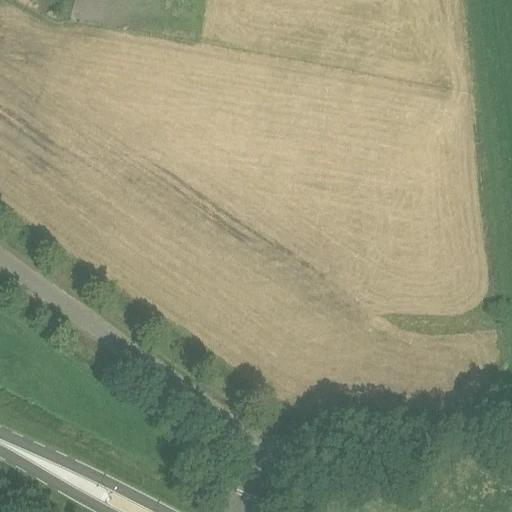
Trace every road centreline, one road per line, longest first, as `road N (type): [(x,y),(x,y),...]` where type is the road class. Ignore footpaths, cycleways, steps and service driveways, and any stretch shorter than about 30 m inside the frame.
road 1 (unclassified): [(273,456),(0,258)]
road 2 (unclassified): [(273,456),(316,437),(353,434),(511,442)]
road 3 (secondary): [(124,511),(0,449)]
